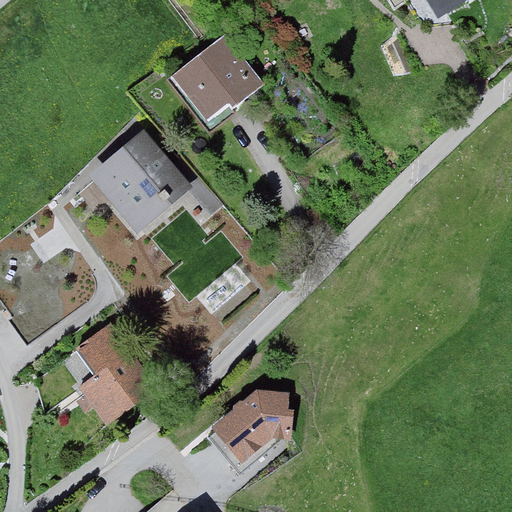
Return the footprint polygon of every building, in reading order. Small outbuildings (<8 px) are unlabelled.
[(429,0),(441,22),(479,0),(429,0)] [(268,88),(229,40),(179,80),(212,121),(232,106),(237,113),(268,88)] [(198,190),(149,134),(94,181),(142,237),(198,190)] [(163,388),(115,324),(81,350),(101,376),(85,388),(113,424),(163,388)] [(297,394),(260,389),(215,430),(247,465),(277,437),(296,440),(300,409),(295,408),(297,394)]
